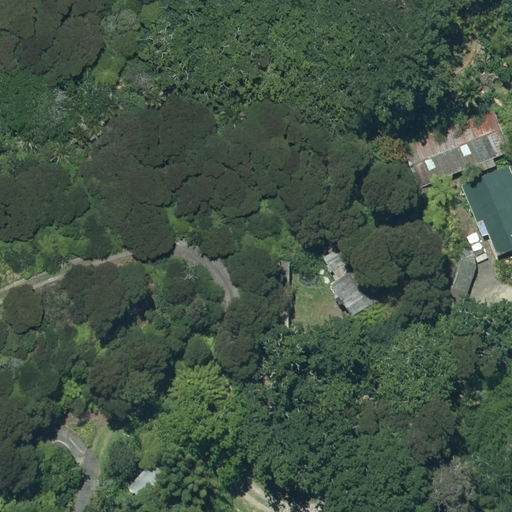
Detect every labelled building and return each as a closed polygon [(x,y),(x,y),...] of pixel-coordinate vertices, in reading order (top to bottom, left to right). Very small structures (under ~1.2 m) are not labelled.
[(497,171),(494,163),(510,156),(498,122),(404,157),(417,192),(479,168),(482,176),(497,171)] [(511,176),(510,171),(461,192),(483,242),(489,239),(499,263),(511,257),(511,176)] [(325,260),(339,279),(358,265),(344,246),(325,260)] [(432,298),(464,310),(482,259),(450,248),(432,298)] [(330,291),(353,323),(382,301),(359,270),(330,291)] [(268,299),(269,334),(289,334),(289,299),(268,299)] [(136,480),(155,499),(179,474),(159,456),(136,480)]
